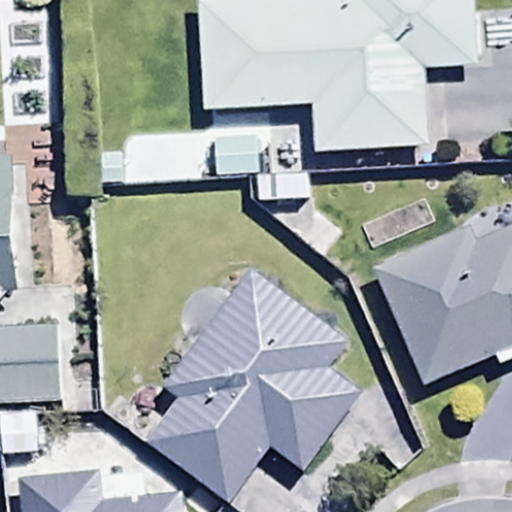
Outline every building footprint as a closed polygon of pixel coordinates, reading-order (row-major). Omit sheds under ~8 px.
[(477,19),(476,0),(352,0),(353,2),(204,8),(207,122),(317,120),(317,162),(430,160),(428,79),(487,77),(486,19),(477,19)] [(18,172),(0,172),(0,308),(3,308),(3,299),(22,299),(18,172)] [(454,248),(376,279),(427,401),(511,359),(511,212),(450,237),(454,248)] [(255,282),(165,401),(180,412),(148,454),(226,511),(237,511),(274,463),(303,485),(362,407),(329,382),(350,354),(255,282)] [(61,338),(0,340),(0,415),(64,413),(61,338)] [(105,511),(104,488),(22,491),(24,511),(189,511),(189,508),(105,511)]
